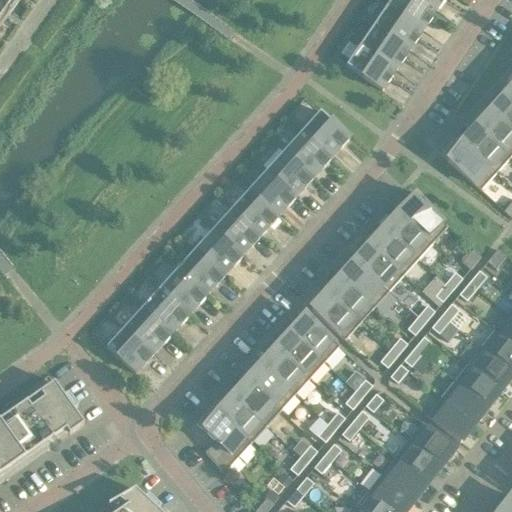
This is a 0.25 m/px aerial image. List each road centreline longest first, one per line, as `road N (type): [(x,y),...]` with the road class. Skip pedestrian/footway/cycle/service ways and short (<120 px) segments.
road 1 (residential): [(139,432),(396,145),(493,0)]
road 2 (residential): [(139,432),(33,511)]
